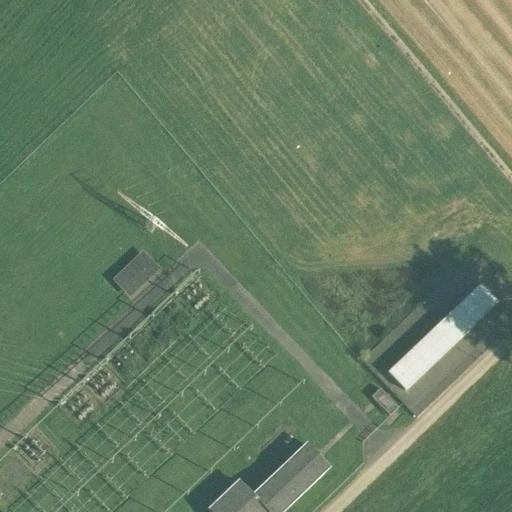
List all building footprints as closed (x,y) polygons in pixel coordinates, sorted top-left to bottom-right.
[(142,257),(116,283),(129,296),(155,271),(142,257)] [(387,374),(405,393),(497,304),(479,285),(387,374)] [(398,409),(360,370),(351,378),(389,417),(398,409)] [(306,447),(252,498),(265,511),(284,511),(328,470),(306,447)] [(238,484),(208,511),(265,511),(252,498),(238,484)]
